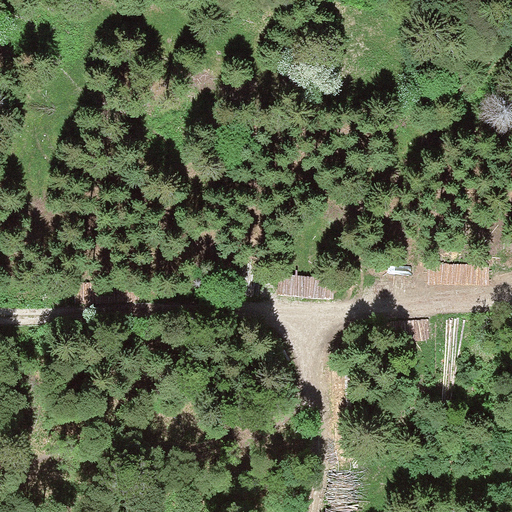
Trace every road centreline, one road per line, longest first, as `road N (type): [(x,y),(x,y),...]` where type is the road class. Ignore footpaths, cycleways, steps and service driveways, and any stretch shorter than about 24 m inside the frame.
road 1 (track): [(0,319),(511,303)]
road 2 (track): [(305,312),(316,394),(307,511)]
